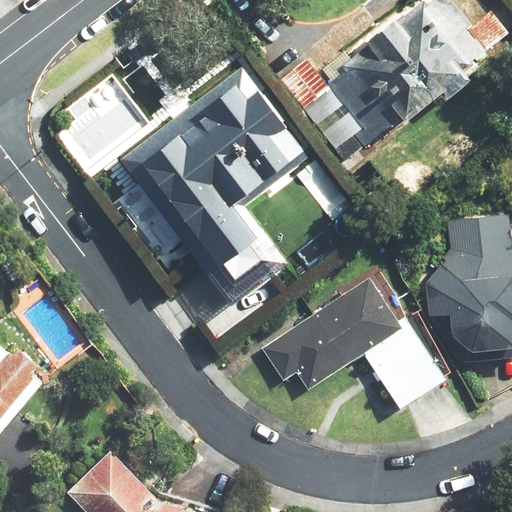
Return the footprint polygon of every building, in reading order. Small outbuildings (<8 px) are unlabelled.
[(484,13),(462,29),(440,0),(419,0),(318,76),(307,61),(282,81),(293,96),(341,158),(392,119),(398,127),(435,99),(440,105),(464,87),(453,73),(502,36),(484,13)] [(116,161),(167,228),(150,240),(174,271),(190,258),(227,307),(283,264),(242,210),(306,161),(236,69),(116,161)] [(511,254),(508,255),(507,216),(446,218),(447,278),(424,291),(424,314),(440,314),(441,330),(458,349),(510,348),(509,339),(511,339),(511,254)] [(305,391),(358,355),(393,408),(445,375),(404,312),(390,321),(368,288),(341,307),(335,297),(260,346),(281,377),(291,370),(305,391)] [(0,429),(40,382),(30,373),(0,348),(0,429)] [(155,503),(107,450),(65,489),(85,511),(180,511),(182,508),(155,503)]
